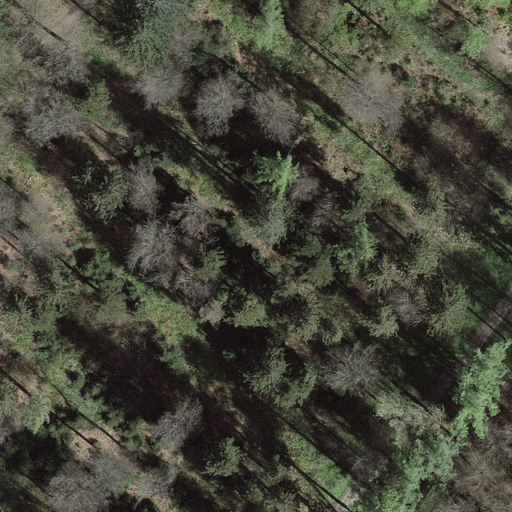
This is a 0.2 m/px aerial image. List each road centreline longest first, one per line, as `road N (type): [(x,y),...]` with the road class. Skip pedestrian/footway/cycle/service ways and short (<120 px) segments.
road 1 (track): [(340,511),(511,302)]
road 2 (track): [(0,81),(91,0)]
